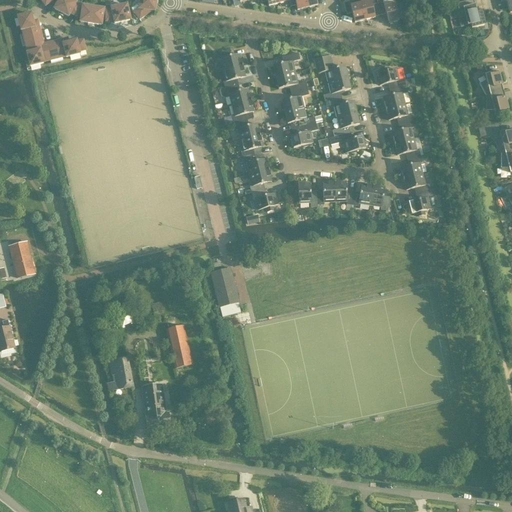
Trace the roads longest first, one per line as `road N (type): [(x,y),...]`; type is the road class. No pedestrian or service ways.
road 1 (unclassified): [(511,507),(107,445),(0,380)]
road 2 (residential): [(353,29),(383,171),(292,168),(280,155),(248,17)]
road 3 (residential): [(221,243),(161,15)]
road 4 (residential): [(28,0),(81,32),(127,32),(161,15)]
